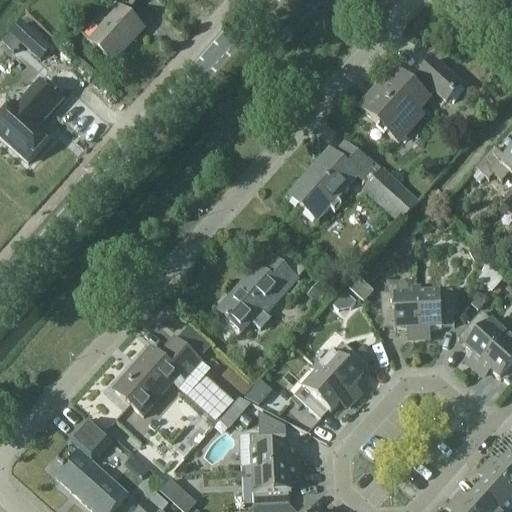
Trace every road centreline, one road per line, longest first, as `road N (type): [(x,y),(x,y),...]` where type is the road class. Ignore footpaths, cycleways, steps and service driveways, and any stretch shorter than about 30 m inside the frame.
road 1 (residential): [(0,454),(410,0)]
road 2 (tertiary): [(0,296),(267,0)]
road 3 (residential): [(484,428),(435,382),(404,385),(340,455),(342,490),(366,511)]
